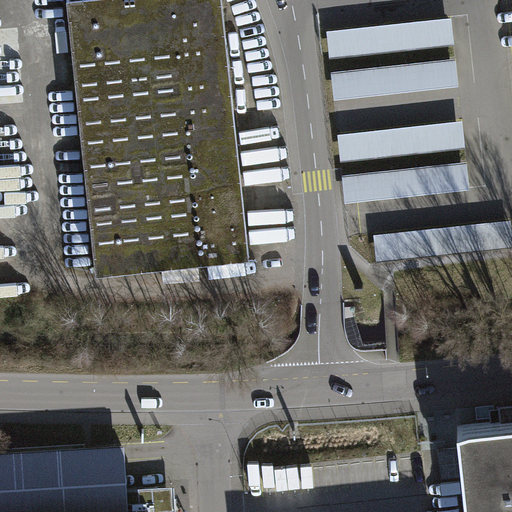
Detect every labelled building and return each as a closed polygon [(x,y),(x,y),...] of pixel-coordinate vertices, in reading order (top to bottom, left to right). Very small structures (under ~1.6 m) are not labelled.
[(222,0),(67,0),(96,271),(249,255),(224,22),(222,0)] [(451,16),(328,30),(331,57),(454,43),(451,16)] [(456,57),(332,70),(335,97),(459,84),(456,57)] [(462,119),(338,133),(341,160),(465,146),(462,119)] [(467,161),(343,175),(346,202),(470,188),(467,161)] [(511,225),(511,220),(374,235),(377,261),(511,246),(511,225)] [(511,511),(511,433),(460,439),(468,511),(511,511)] [(0,511),(127,511),(124,449),(0,455),(0,511)]
